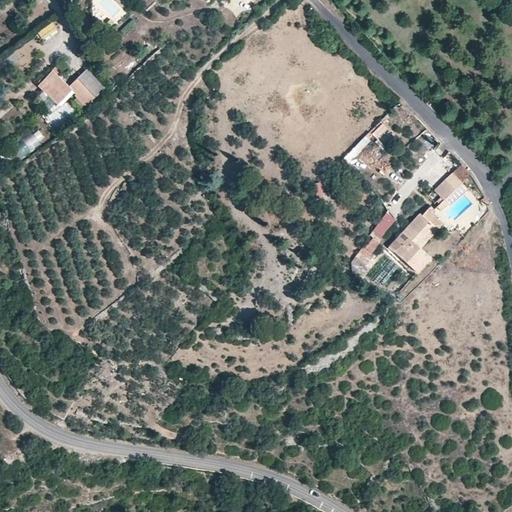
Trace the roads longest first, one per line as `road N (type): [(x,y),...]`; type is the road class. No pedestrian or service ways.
road 1 (tertiary): [(341,511),(243,468),(71,439),(19,408),(0,383)]
road 2 (residential): [(318,0),(495,196)]
